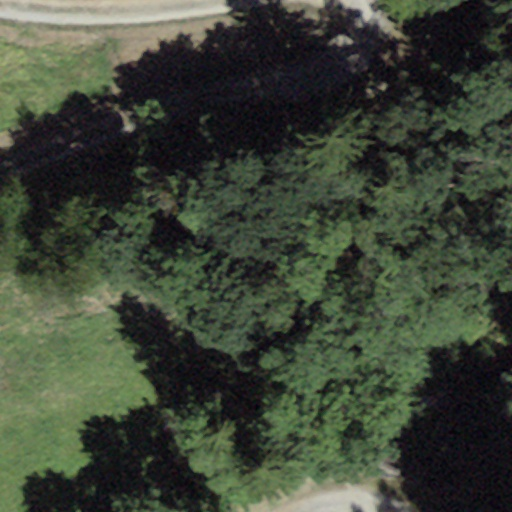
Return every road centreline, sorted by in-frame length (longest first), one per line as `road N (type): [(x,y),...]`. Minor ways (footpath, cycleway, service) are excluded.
road 1 (track): [(0,196),(286,48),(303,8),(277,0)]
road 2 (track): [(347,511),(318,483),(184,511)]
